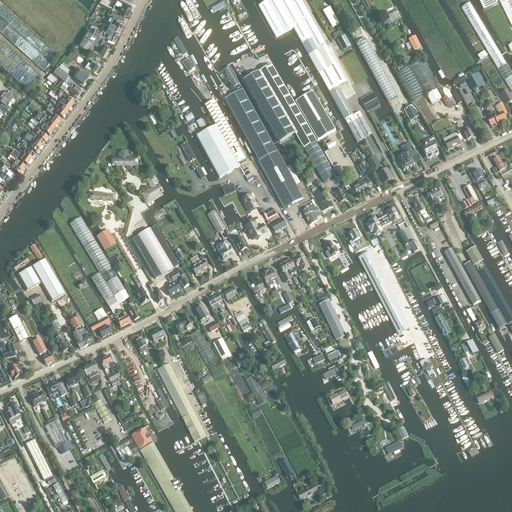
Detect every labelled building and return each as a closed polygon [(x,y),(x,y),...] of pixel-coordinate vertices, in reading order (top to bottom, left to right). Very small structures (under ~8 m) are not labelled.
[(122,2),(118,0),(116,0),(115,3),(112,8),(128,15),(130,11),(129,10),(131,6),(122,2)] [(317,50),(326,46),(300,0),(268,0),(258,6),(276,38),(294,28),(309,55),(317,50)] [(498,3),(496,0),(479,0),(484,10),(498,3)] [(511,0),(498,0),(511,27),(511,0)] [(223,6),(221,2),(211,8),(213,13),(223,6)] [(511,73),(481,22),(470,3),(462,8),(511,92),(511,73)] [(0,32),(44,72),(57,57),(0,5),(0,32)] [(323,10),(332,25),(337,22),(329,7),(323,10)] [(120,15),(112,11),(109,10),(106,15),(107,16),(106,19),(111,21),(111,22),(121,27),(124,23),(118,20),(120,15)] [(121,27),(111,22),(111,21),(106,19),(104,22),(109,25),(108,26),(108,27),(109,27),(111,28),(112,27),(119,31),(121,27)] [(102,32),(95,28),(96,27),(92,25),(89,30),(93,32),(99,36),(102,32)] [(111,28),(109,27),(107,31),(117,37),(118,33),(111,29),(111,28)] [(88,48),(96,35),(88,30),(79,43),(88,48)] [(117,37),(107,31),(106,30),(104,34),(105,34),(104,37),(107,38),(108,37),(115,40),(117,37)] [(341,30),(334,35),(336,39),(343,35),(343,34),(342,33),(341,31),(341,30)] [(351,46),(345,35),(337,40),(343,51),(347,49),(351,46)] [(414,51),(416,50),(420,48),(414,37),(409,40),(414,51)] [(0,65),(28,91),(41,76),(0,38),(0,65)] [(177,38),(174,40),(183,55),(187,53),(177,38)] [(383,72),(365,39),(365,38),(356,43),(356,44),(373,74),(389,103),(398,98),(383,72)] [(105,56),(112,45),(102,39),(100,44),(103,46),(100,53),(105,56)] [(326,46),(317,50),(338,87),(347,82),(326,46)] [(338,87),(317,50),(309,55),(329,92),(338,87)] [(78,56),(73,52),(71,51),(68,55),(70,57),(75,60),(78,56)] [(478,55),(481,59),(488,55),(486,51),(478,55)] [(90,62),(88,61),(85,65),(89,68),(90,66),(97,70),(100,65),(95,61),(96,59),(93,57),(90,62)] [(189,73),(195,69),(188,59),(183,63),(189,73)] [(439,89),(432,76),(423,59),(398,73),(414,102),(426,95),(431,104),(441,99),(437,90),(439,89)] [(63,63),(58,69),(68,77),(71,73),(67,69),(67,66),(63,63)] [(258,72),(295,134),(304,149),(315,142),(317,141),(272,64),(258,72)] [(239,84),(230,67),(224,70),(234,87),(239,84)] [(68,77),(58,69),(54,75),(57,78),(62,82),(80,96),(83,92),(74,85),(74,86),(70,84),(68,86),(65,84),(69,78),(68,77)] [(84,72),(81,76),(79,75),(77,77),(79,78),(77,82),(83,86),(90,77),(84,72)] [(295,134),(258,72),(243,80),(280,143),(295,134)] [(467,79),(474,91),(486,85),(479,73),(467,79)] [(51,74),(47,80),(53,85),(57,81),(56,80),(57,78),(54,75),(51,74)] [(62,82),(57,88),(60,90),(62,91),(65,94),(67,91),(69,92),(68,93),(77,100),(80,96),(62,82)] [(277,152),(243,90),(242,90),(240,87),(231,92),(233,95),(224,100),(226,103),(259,162),(277,152)] [(353,115),(345,100),(338,87),(329,92),(344,120),(345,120),(353,115)] [(458,104),(460,103),(461,102),(455,90),(452,92),(458,104)] [(507,105),(508,104),(511,101),(511,96),(508,90),(500,94),(507,105)] [(4,94),(2,96),(10,103),(13,99),(14,100),(16,100),(18,98),(12,93),(10,95),(6,92),(4,94)] [(67,104),(63,101),(58,97),(56,95),(51,92),(48,96),(52,98),(52,99),(68,111),(71,107),(67,104)] [(335,131),(312,92),(295,102),(318,141),(335,131)] [(380,106),(373,93),(360,100),(367,113),(380,106)] [(10,103),(2,96),(0,99),(1,99),(0,99),(0,102),(3,105),(1,107),(7,112),(9,109),(9,107),(8,106),(10,103)] [(66,98),(63,101),(71,107),(74,103),(68,99),(67,99),(66,98)] [(68,111),(52,99),(50,102),(55,105),(54,106),(57,109),(65,115),(68,111)] [(448,100),(444,102),(446,107),(452,109),(453,104),(450,103),(448,100)] [(216,126),(237,164),(245,160),(235,141),(236,141),(214,101),(205,106),(216,126)] [(497,123),(498,124),(507,119),(505,115),(508,114),(502,103),(499,105),(503,113),(495,117),(494,116),(488,119),(491,126),(497,123)] [(419,117),(416,110),(411,106),(404,110),(410,122),(419,117)] [(65,115),(57,109),(56,110),(59,111),(56,114),(62,119),(65,115)] [(345,120),(363,154),(367,161),(368,160),(373,157),(382,152),(360,112),(353,115),(345,120)] [(184,117),(187,122),(194,118),(191,113),(184,117)] [(58,125),(50,119),(43,114),(40,117),(55,129),(58,125)] [(53,115),(50,119),(58,125),(61,121),(53,115)] [(55,129),(40,117),(37,121),(40,123),(42,125),(44,126),(52,132),(55,129)] [(42,125),(40,123),(39,124),(33,119),(30,123),(39,130),(42,126),(42,125)] [(196,122),(201,130),(206,127),(202,119),(196,122)] [(39,130),(30,123),(27,126),(34,131),(34,133),(36,135),(39,130)] [(52,132),(44,126),(42,129),(42,131),(49,136),(52,132)] [(239,168),(237,164),(216,126),(197,137),(219,178),(239,168)] [(463,133),(467,140),(473,137),(468,127),(462,130),(463,133)] [(456,137),(444,142),(448,151),(460,145),(458,141),(462,139),(459,132),(454,134),(456,137)] [(39,133),(36,136),(44,142),(47,138),(40,133),(39,133)] [(44,142),(36,136),(36,137),(35,136),(32,134),(30,137),(28,135),(27,135),(42,146),(44,142)] [(42,146),(27,135),(25,138),(31,143),(31,144),(39,150),(42,146)] [(336,146),(333,141),(326,146),(328,151),(336,146)] [(440,151),(435,141),(426,145),(425,145),(425,146),(421,148),(422,149),(422,150),(427,160),(430,159),(431,159),(433,157),(435,156),(439,155),(438,153),(438,152),(440,151)] [(304,149),(323,183),(335,176),(315,142),(304,149)] [(186,143),(181,146),(190,162),(195,159),(186,143)] [(39,150),(31,144),(30,145),(32,146),(30,149),(36,153),(39,150)] [(34,156),(28,151),(26,149),(26,150),(24,149),(26,147),(26,148),(24,146),(23,145),(22,146),(21,145),(19,145),(18,146),(18,148),(19,150),(22,152),(23,153),(25,155),(25,156),(31,160),(34,156)] [(12,155),(15,157),(12,160),(15,162),(17,159),(20,155),(15,151),(12,155)] [(412,158),(408,151),(404,153),(404,154),(400,156),(395,158),(399,166),(401,165),(404,171),(407,169),(411,167),(414,165),(411,159),(412,158)] [(277,152),(259,162),(258,162),(284,209),(303,199),(277,152)] [(31,160),(25,156),(23,158),(21,157),(20,158),(22,159),(21,161),(27,165),(31,160)] [(373,157),(368,160),(371,166),(373,170),(379,167),(378,165),(373,157)] [(361,165),(359,166),(363,173),(368,171),(363,163),(365,162),(363,160),(363,161),(362,159),(359,161),(361,165)] [(497,168),(503,165),(499,159),(493,162),(497,168)] [(15,164),(14,165),(22,171),(25,167),(19,163),(17,166),(15,164)] [(22,171),(14,165),(11,169),(19,175),(22,171)] [(352,183),(360,178),(354,168),(346,172),(352,183)] [(386,168),(378,173),(384,183),(392,178),(386,168)] [(503,180),(511,175),(511,169),(511,168),(500,174),(503,180)] [(200,169),(197,171),(202,180),(205,178),(200,169)] [(480,190),(486,187),(483,181),(481,182),(480,180),(484,178),(480,170),(472,174),(477,182),(478,184),(477,184),(480,190)] [(10,171),(6,176),(14,183),(17,179),(14,176),(16,175),(10,171)] [(251,173),(246,176),(249,181),(254,178),(251,173)] [(158,186),(157,186),(156,184),(158,182),(154,175),(147,180),(152,189),(151,190),(150,189),(142,194),(147,203),(156,198),(155,197),(162,193),(158,186)] [(307,185),(315,181),(311,175),(304,179),(307,185)] [(14,183),(6,176),(2,181),(4,182),(2,184),(8,190),(10,187),(7,185),(8,184),(11,187),(14,183)] [(363,180),(364,182),(367,188),(371,186),(366,176),(361,178),(363,180)] [(356,181),(357,183),(358,185),(362,192),(366,189),(362,183),(362,181),(363,180),(361,178),(356,181)] [(362,192),(358,185),(357,183),(355,184),(355,185),(353,186),(354,187),(354,188),(357,194),(362,192)] [(222,189),(224,194),(225,196),(236,191),(233,184),(222,189)] [(313,194),(314,194),(323,211),(332,207),(330,202),(327,203),(320,190),(318,191),(316,188),(315,189),(314,186),(310,188),(313,194)] [(472,204),(477,201),(470,186),(464,190),(472,204)] [(336,198),(338,198),(341,203),(346,200),(340,189),(334,193),(336,198)] [(438,189),(433,192),(437,200),(440,198),(441,200),(445,198),(443,195),(442,193),(440,194),(438,189)] [(99,200),(99,201),(103,201),(115,202),(116,195),(103,194),(103,193),(94,192),(94,193),(90,193),(90,199),(99,200)] [(431,199),(430,200),(433,205),(435,203),(434,201),(437,200),(433,192),(429,194),(431,199)] [(249,213),(258,208),(250,195),(242,200),(249,213)] [(461,205),(456,195),(452,197),(457,207),(461,205)] [(489,206),(497,201),(494,196),(486,201),(489,206)] [(412,202),(419,214),(425,210),(419,199),(412,202)] [(465,209),(471,206),(468,201),(462,204),(465,209)] [(480,204),(465,213),(468,218),(483,210),(480,204)] [(318,216),(316,212),(318,210),(315,205),(303,211),(310,225),(318,221),(316,218),(318,216)] [(267,221),(278,215),(274,209),(264,215),(267,221)] [(382,218),(385,224),(391,221),(392,224),(396,222),(398,227),(404,224),(401,216),(398,218),(394,209),(386,213),(388,215),(382,218)] [(125,290),(81,217),(70,224),(100,273),(91,278),(106,302),(125,290)] [(380,227),(385,224),(382,218),(381,218),(382,219),(377,221),(376,219),(372,221),(371,220),(368,222),(368,224),(366,225),(370,233),(372,232),(374,235),(376,234),(376,235),(377,235),(378,235),(379,235),(380,234),(380,233),(380,232),(382,231),(380,227)] [(282,219),(271,225),(275,233),(286,226),(282,219)] [(219,221),(214,224),(219,233),(224,230),(219,221)] [(436,221),(428,225),(431,230),(438,225),(436,221)] [(261,235),(266,232),(263,226),(257,229),(254,223),(246,228),(247,229),(246,230),(245,232),(249,234),(250,234),(253,240),(255,239),(256,240),(259,241),(259,238),(259,237),(261,236),(261,235)] [(156,279),(179,266),(156,227),(133,241),(156,279)] [(97,237),(105,251),(116,244),(108,231),(97,237)] [(349,234),(352,241),(349,242),(351,247),(355,245),(353,242),(360,239),(356,231),(349,234)] [(244,244),(246,243),(243,237),(241,239),(240,237),(231,242),(235,249),(238,248),(241,252),(246,249),(244,244)] [(373,249),(379,246),(376,239),(370,242),(373,249)] [(220,253),(224,261),(234,255),(230,248),(229,248),(224,240),(217,244),(222,252),(220,253)] [(413,241),(408,243),(412,249),(414,254),(418,251),(419,251),(413,241)] [(329,253),(334,249),(330,242),(325,245),(328,251),(325,253),(328,257),(331,255),(329,253)] [(35,245),(30,248),(39,261),(43,258),(35,245)] [(444,253),(473,305),(473,306),(481,302),(452,249),(444,253)] [(483,261),(476,249),(468,253),(475,266),(483,261)] [(345,267),(347,265),(349,265),(346,260),(348,259),(345,252),(341,254),(338,256),(345,267)] [(369,278),(380,272),(369,252),(358,258),(369,278)] [(293,259),(297,268),(298,267),(301,272),(309,267),(303,254),(294,258),(295,258),(293,259)] [(193,258),(202,272),(209,268),(204,260),(201,262),(199,261),(200,260),(197,256),(193,258)] [(191,268),(196,276),(202,272),(193,258),(190,260),(193,264),(194,266),(191,268)] [(13,268),(16,272),(29,263),(25,259),(20,262),(19,261),(17,263),(17,264),(13,268)] [(41,283),(52,302),(66,294),(46,259),(18,275),(27,291),(41,283)] [(285,263),(289,271),(291,275),(297,272),(295,267),(295,268),(291,260),(289,261),(289,260),(285,262),(285,263)] [(291,280),(288,273),(286,274),(285,273),(289,271),(285,263),(285,262),(281,265),(279,266),(282,273),(280,274),(285,283),(291,280)] [(472,262),(464,266),(500,330),(507,325),(472,262)] [(182,280),(180,282),(181,284),(181,285),(184,289),(185,288),(189,286),(187,282),(188,282),(181,269),(177,272),(182,280)] [(266,272),(271,281),(273,285),(276,284),(277,287),(279,286),(271,269),(266,272)] [(177,272),(170,276),(173,282),(174,284),(177,283),(175,280),(180,278),(177,272)] [(271,281),(266,272),(261,274),(266,284),(267,287),(270,285),(268,283),(271,281)] [(136,275),(132,277),(138,288),(142,286),(136,275)] [(258,275),(251,278),(255,288),(252,289),(254,293),(259,291),(257,287),(262,285),(258,275)] [(398,335),(406,331),(410,329),(383,279),(372,285),(398,335)] [(181,290),(177,283),(174,284),(166,289),(171,296),(181,290)] [(99,322),(98,322),(94,314),(78,287),(69,292),(86,322),(89,327),(99,322)] [(145,303),(146,302),(148,301),(149,301),(149,300),(146,295),(145,293),(144,293),(142,288),(135,292),(135,293),(135,292),(137,296),(136,297),(138,301),(139,300),(142,304),(142,305),(143,304),(143,305),(145,303)] [(227,300),(237,295),(233,288),(223,293),(227,300)] [(164,300),(160,293),(157,289),(154,291),(157,295),(154,297),(158,304),(164,300)] [(114,314),(121,310),(118,305),(130,298),(125,290),(106,302),(114,314)] [(436,290),(431,292),(434,300),(439,297),(436,290)] [(0,303),(5,312),(10,308),(0,293),(0,303)] [(328,298),(326,294),(317,298),(319,303),(328,298)] [(34,306),(42,301),(38,295),(30,299),(34,306)] [(216,305),(217,304),(221,312),(224,311),(223,308),(222,308),(221,307),(224,305),(218,295),(213,298),(216,305)] [(439,297),(434,300),(438,307),(443,304),(439,297)] [(216,305),(213,298),(207,301),(211,308),(214,306),(216,309),(218,308),(216,305)] [(60,307),(66,304),(63,299),(57,302),(60,307)] [(336,341),(346,337),(329,302),(319,306),(336,341)] [(140,319),(137,314),(138,313),(137,310),(134,311),(133,308),(134,307),(132,303),(129,305),(131,309),(128,310),(134,321),(140,319)] [(196,310),(200,317),(203,315),(205,319),(209,318),(207,314),(202,306),(196,310)] [(107,317),(102,309),(94,314),(98,322),(107,317)] [(477,320),(470,309),(467,311),(473,322),(477,320)] [(234,316),(241,328),(242,330),(250,326),(242,312),(237,314),(235,310),(230,313),(233,317),(234,316)] [(443,325),(437,312),(433,314),(440,327),(443,325)] [(121,328),(126,326),(130,323),(125,313),(123,314),(124,317),(119,319),(118,316),(116,318),(121,328)] [(8,320),(20,342),(29,338),(17,315),(8,320)] [(69,322),(72,326),(82,321),(79,316),(69,322)] [(193,325),(188,316),(181,319),(182,321),(174,325),(178,332),(185,328),(185,329),(186,328),(187,330),(192,327),(191,325),(193,325)] [(99,322),(89,327),(92,332),(100,328),(102,327),(104,326),(110,323),(107,318),(99,322)] [(319,327),(314,318),(309,321),(314,330),(319,327)] [(52,322),(57,332),(62,329),(57,319),(52,322)] [(74,331),(82,327),(84,325),(83,324),(82,321),(72,326),(74,331)] [(263,321),(258,324),(271,345),(276,342),(263,321)] [(482,321),(476,325),(479,331),(486,328),(482,321)] [(217,322),(207,328),(210,333),(220,328),(217,322)] [(290,327),(288,324),(282,327),(278,329),(281,333),(290,327)] [(102,327),(103,328),(107,336),(111,334),(107,326),(105,327),(104,326),(102,327)] [(101,329),(99,331),(103,338),(107,336),(103,328),(102,327),(100,328),(101,329)] [(72,335),(76,342),(82,339),(87,336),(83,329),(79,331),(72,335)] [(156,332),(160,340),(165,337),(161,329),(156,332)] [(361,329),(356,332),(364,348),(370,345),(361,329)] [(214,379),(223,373),(199,331),(190,337),(214,379)] [(160,340),(156,332),(150,335),(154,343),(160,340)] [(32,342),(41,338),(38,334),(30,338),(32,342)] [(290,334),(284,337),(292,353),(298,349),(290,334)] [(83,342),(85,341),(88,346),(93,343),(89,335),(87,336),(82,339),(83,342)] [(495,335),(489,338),(498,354),(503,351),(495,335)] [(57,342),(59,346),(65,343),(61,336),(56,339),(57,342)] [(179,342),(182,348),(192,342),(189,337),(179,342)] [(39,356),(47,352),(40,339),(32,343),(39,356)] [(83,342),(82,339),(76,342),(80,350),(88,346),(85,341),(83,342)] [(147,347),(146,347),(142,339),(136,342),(140,350),(140,354),(141,353),(143,353),(144,352),(145,351),(146,351),(145,350),(147,347)] [(213,343),(222,361),(231,357),(222,339),(213,343)] [(479,352),(473,340),(461,347),(468,358),(479,352)] [(192,342),(182,348),(185,352),(194,347),(192,342)] [(19,353),(21,351),(18,344),(13,346),(8,347),(8,346),(4,347),(3,343),(0,343),(0,350),(1,350),(2,356),(3,356),(4,360),(11,359),(11,358),(15,357),(14,353),(15,353),(18,351),(19,353)] [(59,346),(63,353),(69,350),(65,343),(59,346)] [(303,343),(299,345),(304,355),(308,352),(303,343)] [(338,352),(327,357),(330,362),(340,357),(338,352)] [(368,354),(374,368),(378,366),(371,352),(368,354)] [(307,362),(309,366),(325,359),(323,354),(307,362)] [(50,355),(43,358),(46,366),(54,362),(50,355)] [(110,359),(109,356),(105,358),(109,366),(111,365),(113,368),(115,366),(113,360),(111,358),(110,359)] [(252,362),(249,357),(237,363),(239,368),(252,362)] [(105,358),(100,360),(102,363),(101,363),(102,366),(105,372),(107,371),(106,368),(109,366),(105,358)] [(270,365),(273,370),(285,364),(283,359),(270,365)] [(429,364),(426,359),(421,362),(424,367),(422,370),(426,371),(428,376),(435,372),(432,366),(432,365),(429,364)] [(465,359),(460,362),(463,368),(468,365),(465,359)] [(97,372),(98,371),(94,363),(89,366),(94,377),(99,375),(97,372)] [(157,370),(194,443),(206,436),(169,364),(157,370)] [(15,378),(20,376),(15,365),(10,368),(12,371),(10,372),(12,377),(14,376),(15,378)] [(94,377),(89,366),(83,368),(87,377),(88,376),(89,379),(94,377)] [(338,373),(338,372),(339,372),(337,369),(336,369),(323,375),(325,380),(338,374),(338,373)] [(0,380),(3,386),(4,386),(9,384),(5,374),(0,376),(0,380)] [(68,383),(66,384),(68,389),(71,388),(70,386),(80,381),(76,374),(73,376),(72,375),(69,377),(70,377),(66,379),(68,383)] [(204,385),(213,379),(210,375),(201,380),(204,385)] [(245,380),(259,406),(267,402),(253,376),(245,380)] [(110,383),(113,387),(120,384),(118,379),(110,383)] [(67,394),(63,386),(60,380),(54,383),(61,397),(67,394)] [(54,383),(49,385),(46,387),(50,396),(58,392),(61,397),(54,383)] [(166,408),(153,383),(148,386),(161,410),(166,408)] [(383,386),(391,402),(396,400),(388,383),(383,386)] [(85,409),(91,406),(92,398),(92,395),(87,386),(82,389),(88,401),(86,402),(85,409)] [(407,390),(408,391),(412,397),(415,395),(412,389),(410,391),(409,389),(407,390)] [(496,389),(482,396),(477,398),(480,404),(499,395),(496,389)] [(198,390),(195,392),(202,406),(206,404),(198,390)] [(344,391),(330,398),(334,404),(347,397),(344,391)] [(41,393),(36,396),(40,405),(46,402),(41,393)] [(40,405),(36,396),(30,399),(35,408),(40,405)] [(280,398),(286,408),(289,407),(284,396),(280,398)] [(101,400),(95,403),(94,407),(104,424),(111,420),(101,400)] [(334,410),(346,404),(344,400),(332,407),(334,410)] [(10,412),(6,415),(12,426),(16,423),(15,422),(21,419),(19,416),(21,415),(18,411),(19,411),(17,406),(16,406),(14,402),(7,406),(9,410),(10,412)] [(253,419),(262,414),(258,407),(250,412),(253,419)] [(70,418),(65,408),(59,411),(63,421),(70,418)] [(58,448),(68,442),(56,421),(45,427),(56,448),(58,447),(58,448)] [(365,424),(363,421),(353,426),(354,430),(365,424)] [(397,431),(402,440),(407,438),(403,428),(397,431)] [(139,450),(142,448),(152,442),(145,429),(132,436),(139,450)] [(114,447),(123,462),(139,453),(134,443),(121,451),(120,450),(133,443),(130,437),(114,447)] [(44,481),(53,477),(35,441),(26,445),(44,481)] [(62,455),(70,450),(73,448),(69,441),(68,442),(58,448),(62,455)] [(399,443),(386,449),(389,455),(402,448),(399,443)] [(173,511),(190,511),(179,491),(175,494),(168,482),(173,479),(153,444),(140,452),(173,511)] [(99,457),(107,471),(111,469),(102,455),(99,457)] [(90,477),(93,484),(106,477),(103,470),(90,477)] [(280,482),(277,476),(264,483),(267,489),(280,482)] [(0,497),(2,501),(9,496),(0,480),(0,497)] [(319,483),(298,494),(301,500),(322,488),(319,483)] [(67,502),(58,484),(53,487),(62,505),(67,502)] [(118,489),(124,503),(129,501),(123,487),(118,489)] [(133,501),(127,504),(130,511),(134,511),(137,511),(133,501)]
